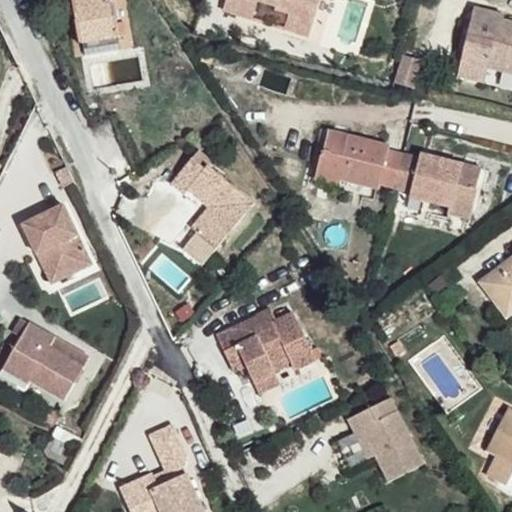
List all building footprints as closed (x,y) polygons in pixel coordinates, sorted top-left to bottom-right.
[(73,0),(81,45),(125,38),(124,24),(117,25),(113,0),(73,0)] [(226,0),(223,12),(252,21),(257,3),(276,8),(275,11),(288,16),(284,32),(320,43),(333,3),(333,0),(226,0)] [(484,86),(487,75),(490,65),(511,69),(511,26),(502,25),(503,18),(475,12),(458,80),(484,86)] [(422,62),(405,57),(397,84),(414,89),(422,62)] [(511,69),(490,65),(487,75),(511,80),(511,69)] [(329,131),(328,138),(347,141),(349,135),(348,135),(329,131)] [(347,141),(328,138),(316,178),(339,183),(340,180),(380,191),(381,186),(395,189),(404,154),(390,151),(390,145),(349,135),(347,141)] [(421,157),(404,154),(395,189),(411,194),(410,198),(452,208),(451,210),(472,215),(479,190),(477,189),(480,175),(461,169),(463,163),(422,153),(421,157)] [(220,207),(198,232),(217,249),(254,204),(208,166),(205,170),(192,161),(172,185),(183,194),(192,185),(220,207)] [(482,168),(463,163),(461,169),(480,175),(482,168)] [(339,183),(316,178),(316,181),(337,187),(339,183)] [(63,204),(23,225),(38,254),(43,251),(58,281),(93,263),(63,204)] [(472,215),(451,210),(450,214),(471,220),(472,215)] [(43,251),(38,254),(53,284),(58,281),(43,251)] [(511,258),(479,283),(491,298),(500,290),(510,303),(511,301),(511,258)] [(500,290),(491,298),(506,317),(511,313),(511,301),(510,303),(500,290)] [(269,309),(255,316),(263,332),(274,326),(272,322),(275,321),(269,309)] [(263,332),(255,316),(217,334),(230,362),(242,356),(247,367),(256,383),(276,374),(272,366),(289,359),(291,365),(295,371),(325,357),(319,347),(312,350),(293,312),(275,321),(272,322),(274,326),(263,332)] [(22,318),(14,331),(23,336),(30,323),(22,318)] [(23,336),(8,362),(33,377),(30,381),(64,401),(84,365),(60,351),(51,346),(55,337),(30,323),(23,336)] [(55,337),(51,346),(60,351),(64,343),(55,337)] [(64,343),(60,351),(84,365),(88,357),(64,343)] [(242,356),(230,362),(234,373),(247,367),(242,356)] [(272,366),(276,374),(291,365),(289,359),(272,366)] [(33,377),(8,362),(4,370),(28,385),(30,381),(33,377)] [(276,374),(256,383),(261,396),(282,385),(276,374)] [(511,403),(507,400),(481,442),(511,462),(511,403)] [(347,422),(353,435),(361,432),(373,457),(387,483),(420,467),(387,402),(347,422)] [(173,425),(151,436),(167,472),(172,469),(173,469),(177,478),(159,486),(154,478),(153,474),(121,489),(131,511),(204,511),(184,467),(188,457),(173,425)] [(361,432),(353,435),(365,460),(373,457),(361,432)] [(167,472),(154,478),(159,486),(177,478),(173,469),(167,472)]
